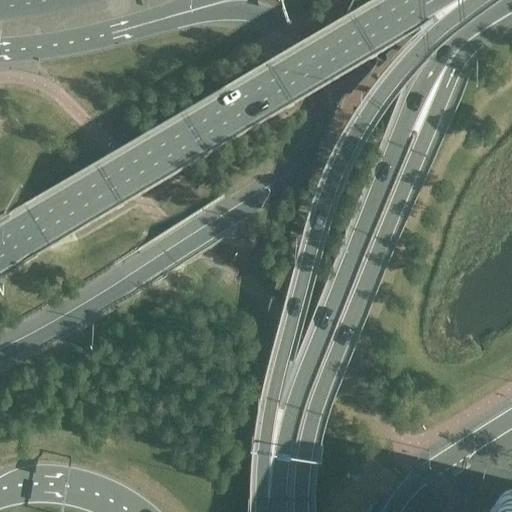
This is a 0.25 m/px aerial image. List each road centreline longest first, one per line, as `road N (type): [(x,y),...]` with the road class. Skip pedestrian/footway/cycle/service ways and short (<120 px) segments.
road 1 (tertiary): [(509,0),(437,60),(407,109),(298,397),(275,511)]
road 2 (primary): [(468,0),(403,59),(332,181),(284,349),(271,442),(272,511)]
road 3 (tertiary): [(306,511),(322,400),(445,88),(476,44),(511,22)]
road 4 (trunk): [(397,0),(0,253)]
road 5 (trunk): [(329,93),(319,140),(298,165),(155,266),(0,358)]
road 6 (trunk): [(127,32),(234,12),(267,16),(307,44),(329,93)]
road 7 (tertiary): [(391,511),(427,471),(511,419)]
road 8 (trunk): [(431,0),(329,93)]
road 9 (primary): [(0,492),(77,488),(129,511)]
road 10 (tertiary): [(0,54),(127,32)]
